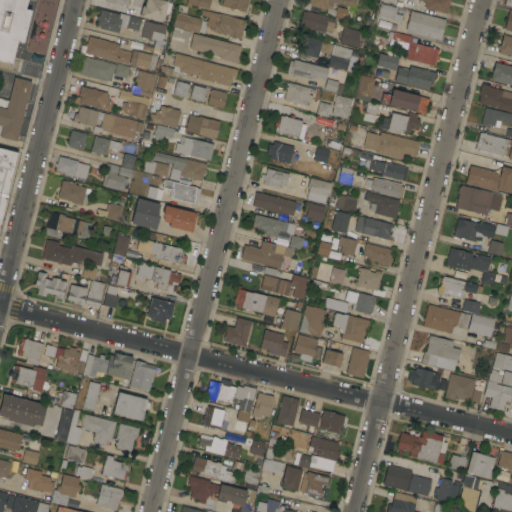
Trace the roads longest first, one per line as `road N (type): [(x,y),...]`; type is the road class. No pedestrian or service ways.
road 1 (residential): [(482,0),(353,511)]
road 2 (residential): [(280,0),(191,354)]
road 3 (residential): [(511,434),(191,354)]
road 4 (residential): [(76,0),(0,308)]
road 5 (residential): [(191,354),(0,304)]
road 6 (residential): [(191,354),(150,511)]
